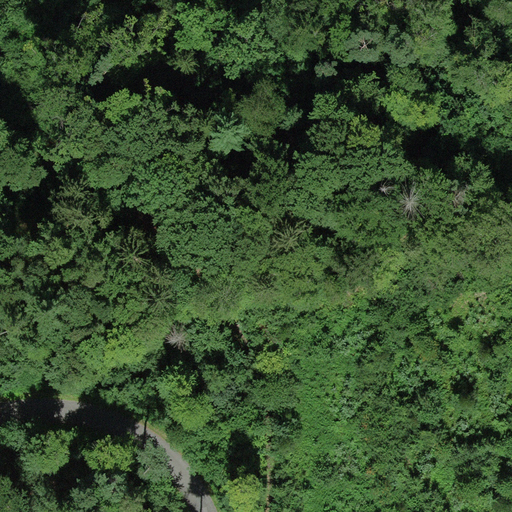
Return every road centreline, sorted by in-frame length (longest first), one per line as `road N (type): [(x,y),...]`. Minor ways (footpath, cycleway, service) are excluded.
road 1 (track): [(198,492),(201,426),(142,308),(45,240),(0,229)]
road 2 (residential): [(0,416),(77,415),(134,440),(198,492),(207,511)]
